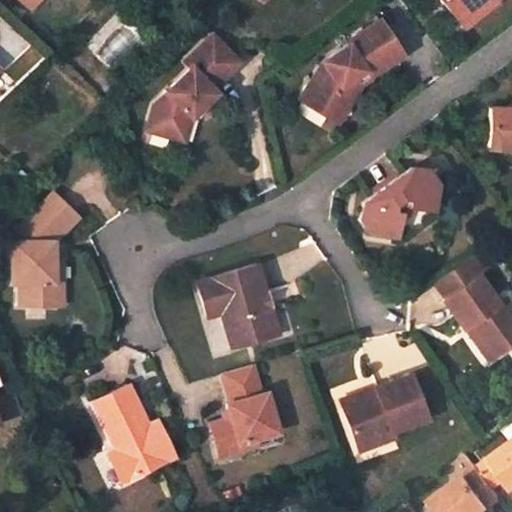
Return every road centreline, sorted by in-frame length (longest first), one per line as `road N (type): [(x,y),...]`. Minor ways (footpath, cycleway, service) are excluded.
road 1 (residential): [(302,205),(511,46)]
road 2 (residential): [(143,342),(127,271),(302,205)]
road 3 (residential): [(380,326),(302,205)]
